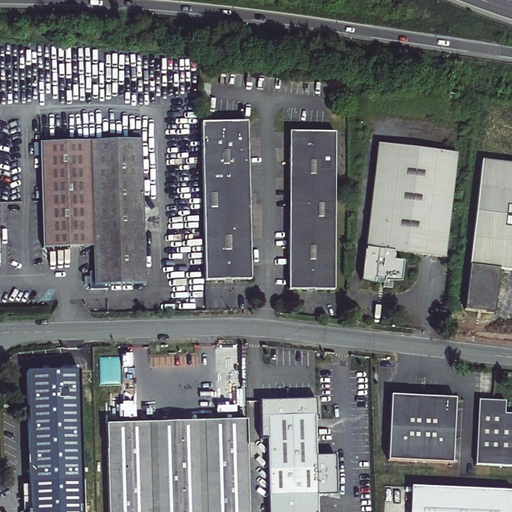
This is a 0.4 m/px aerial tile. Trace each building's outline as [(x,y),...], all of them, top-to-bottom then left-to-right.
[(246,122),(199,123),(203,282),(250,281),(246,122)] [(289,235),(289,292),(335,292),(335,133),(288,133),(289,235)] [(42,145),(45,251),(91,250),(92,273),(88,273),(88,277),(89,287),(89,292),(107,291),(107,287),(144,286),(140,142),(42,145)] [(392,253),(444,259),(456,154),(376,145),(364,250),(365,250),(364,252),(363,252),(359,282),(372,286),(372,284),(382,285),(382,288),(391,290),(392,284),(397,285),(397,284),(400,284),(402,265),(393,264),(393,256),(391,256),(392,253)] [(500,268),(511,268),(511,162),(482,159),(465,308),(495,312),(500,268)] [(28,511),(84,511),(81,372),(28,373),(32,511),(29,511),(28,511)] [(454,399),(389,396),(386,461),(451,464),(454,399)] [(315,401),(273,402),(274,441),(267,441),(268,511),(316,511),(316,499),(336,498),(335,458),(316,458),(315,401)] [(511,414),(504,414),(504,402),(478,401),(475,465),(511,466),(511,414)] [(248,511),(248,478),(247,422),(146,423),(148,508),(148,511),(248,511)] [(148,511),(148,508),(146,423),(106,424),(108,511),(148,511)] [(511,511),(511,492),(411,488),(409,511),(511,511)]
